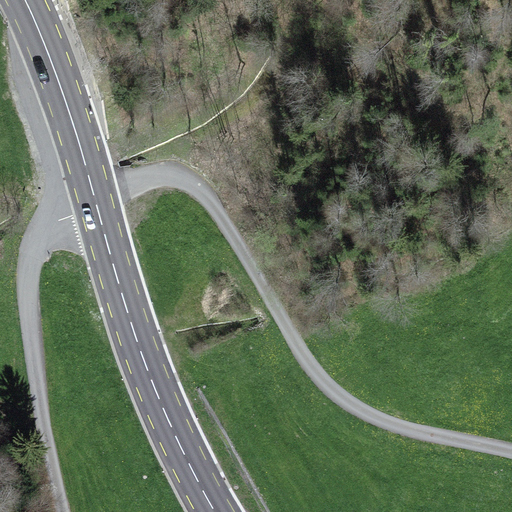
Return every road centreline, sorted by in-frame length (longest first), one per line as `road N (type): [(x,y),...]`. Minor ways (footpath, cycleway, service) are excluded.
road 1 (unclassified): [(95,198),(118,185),(176,177),(214,206),(294,339),(341,399),(398,431),(511,456)]
road 2 (unclassified): [(61,511),(28,309),(35,241),(95,198)]
road 3 (primary): [(215,511),(152,382),(95,198)]
road 4 (primary): [(95,198),(25,0)]
